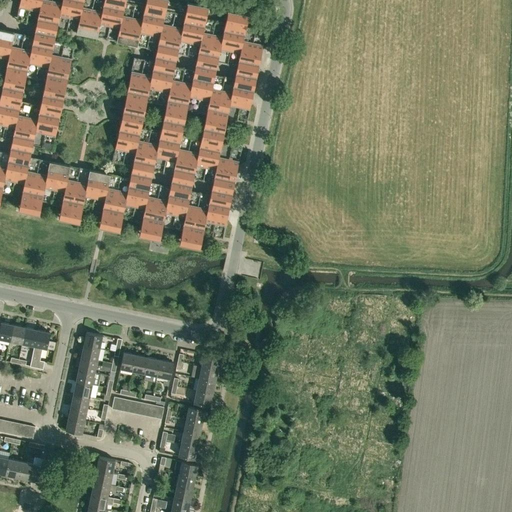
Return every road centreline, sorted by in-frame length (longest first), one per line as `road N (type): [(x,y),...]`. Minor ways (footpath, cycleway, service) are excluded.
road 1 (residential): [(139,511),(146,460),(55,439),(45,428),(72,308)]
road 2 (residential): [(223,316),(200,334),(72,308)]
road 3 (residential): [(223,316),(248,195)]
